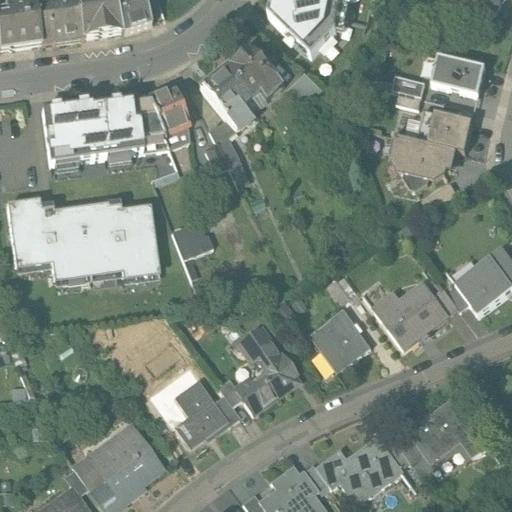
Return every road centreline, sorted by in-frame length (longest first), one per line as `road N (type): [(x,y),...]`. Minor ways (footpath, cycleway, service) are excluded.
road 1 (residential): [(511,348),(242,467),(188,511)]
road 2 (residential): [(0,85),(151,61),(206,29),(231,0)]
road 3 (unknown): [(37,80),(43,178),(62,189),(98,189)]
